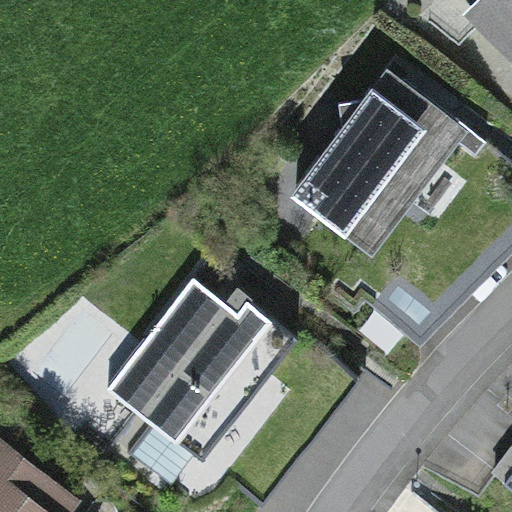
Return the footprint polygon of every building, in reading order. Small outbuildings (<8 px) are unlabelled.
[(511,0),(460,0),(511,52),(511,0)] [(386,83),(301,200),(370,249),(454,133),(386,83)] [(511,241),(511,174),(454,133),(370,249),(383,258),(366,281),(426,325),(511,241)] [(198,289),(112,393),(171,441),(178,433),(202,452),(291,345),(247,309),(237,321),(198,289)] [(67,511),(70,508),(0,455),(0,511),(67,511)]
